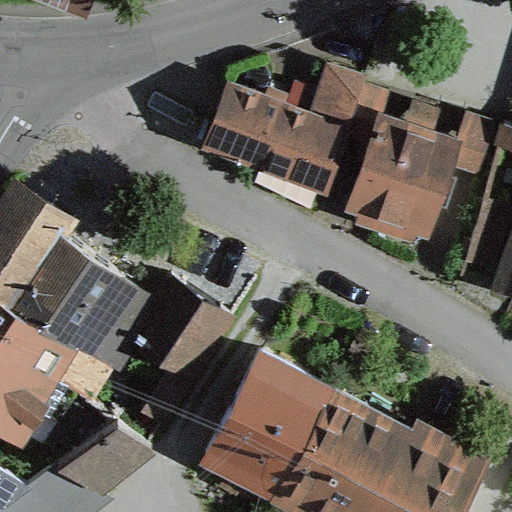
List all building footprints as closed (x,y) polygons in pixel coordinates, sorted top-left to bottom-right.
[(366,71),(331,58),(312,110),(346,124),(365,77),(366,71)] [(230,77),(206,135),(327,183),(350,125),(346,124),(312,110),(230,77)] [(365,77),(346,124),(350,125),(372,134),(380,108),(390,86),(365,77)] [(439,106),(414,97),(406,117),(431,126),(439,106)] [(406,117),(380,108),(372,134),(350,196),(428,223),(451,156),(459,136),(431,126),(406,117)] [(469,108),(459,136),(451,156),(479,165),(496,118),(469,108)] [(511,120),(506,118),(466,254),(490,261),(511,185),(511,120)] [(19,177),(0,206),(0,289),(79,338),(58,366),(62,368),(96,398),(134,334),(131,332),(155,296),(119,269),(120,267),(67,227),(76,214),(19,177)] [(511,241),(498,280),(511,284),(511,241)] [(155,296),(131,332),(134,334),(173,360),(192,373),(235,310),(173,268),(155,296)] [(79,338),(0,289),(0,421),(10,428),(29,397),(41,404),(62,368),(58,366),(79,338)] [(246,469),(275,484),(330,381),(261,345),(206,448),(230,460),(246,469)] [(192,373),(173,360),(147,401),(167,414),(192,373)] [(328,511),(362,511),(410,423),(330,381),(275,484),(328,511)] [(120,412),(60,455),(99,482),(153,440),(120,412)] [(410,423),(362,511),(458,511),(485,463),(410,423)] [(25,481),(0,499),(0,511),(62,511),(99,482),(60,455),(25,481)] [(246,469),(230,460),(221,476),(237,485),(246,469)] [(0,499),(25,481),(0,464),(0,499)]
